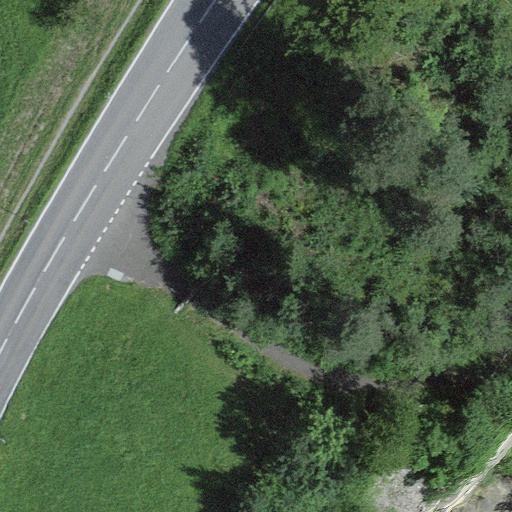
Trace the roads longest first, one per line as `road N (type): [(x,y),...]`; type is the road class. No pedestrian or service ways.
road 1 (track): [(80,210),(274,349),(326,371),(408,389),(456,377),(511,336)]
road 2 (secondary): [(0,352),(215,0)]
